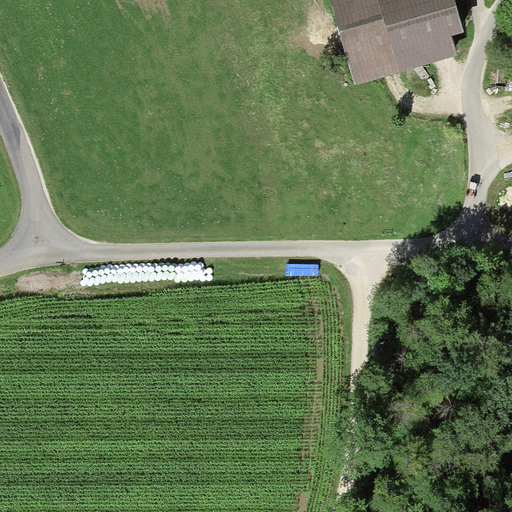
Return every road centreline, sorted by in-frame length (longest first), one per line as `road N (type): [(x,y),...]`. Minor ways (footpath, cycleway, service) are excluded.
road 1 (unclassified): [(48,259),(511,242)]
road 2 (track): [(366,250),(334,511)]
road 3 (track): [(464,245),(483,31),(501,0)]
road 4 (unclassified): [(48,259),(42,211),(0,91)]
